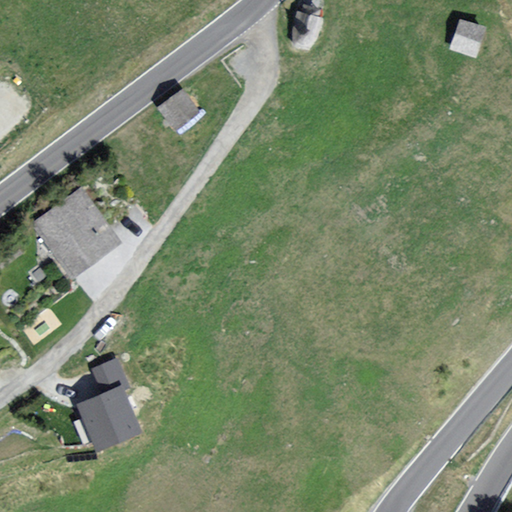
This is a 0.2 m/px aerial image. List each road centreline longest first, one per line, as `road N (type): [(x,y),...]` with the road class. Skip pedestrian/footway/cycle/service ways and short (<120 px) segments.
road 1 (residential): [(251,9),(265,34),(266,59),(249,106),(82,332),(0,401)]
road 2 (tertiary): [(251,9),(0,200)]
road 3 (tertiary): [(390,511),(511,366)]
